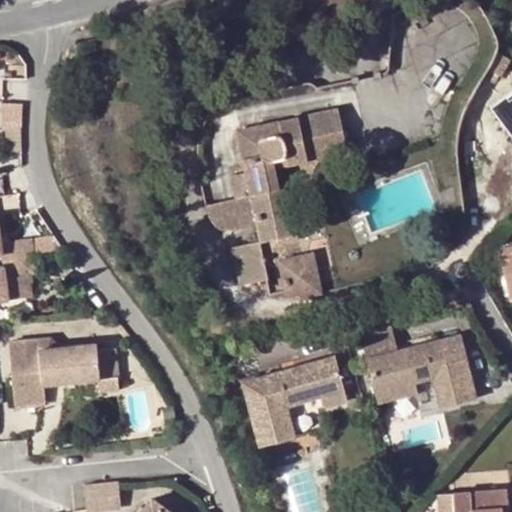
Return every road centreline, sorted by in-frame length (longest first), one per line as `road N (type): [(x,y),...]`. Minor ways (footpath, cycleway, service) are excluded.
road 1 (unclassified): [(58,11),(42,84),(42,187),(160,358),(210,454)]
road 2 (unknown): [(344,287),(459,260),(511,347)]
road 3 (residential): [(210,454),(79,468)]
